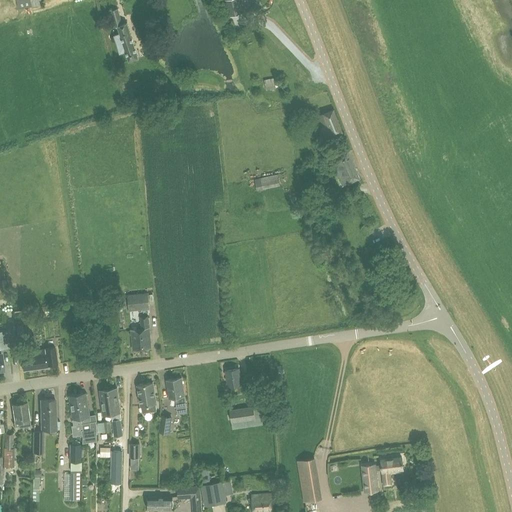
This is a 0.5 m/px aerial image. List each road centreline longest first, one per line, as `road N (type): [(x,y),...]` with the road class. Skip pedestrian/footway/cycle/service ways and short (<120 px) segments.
road 1 (residential): [(0,390),(443,315)]
road 2 (tertiary): [(443,315),(370,186),(298,0)]
road 3 (tertiary): [(511,490),(484,390),(443,315)]
